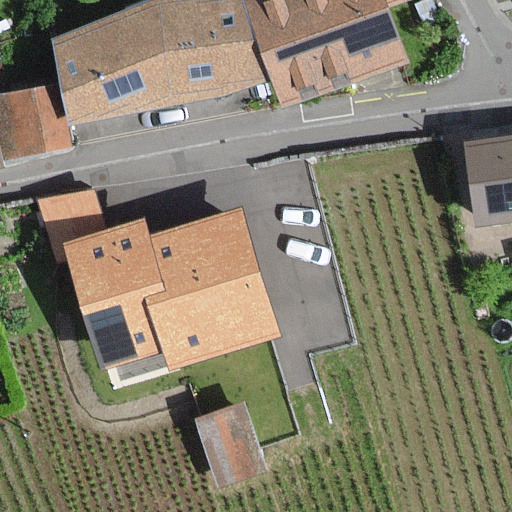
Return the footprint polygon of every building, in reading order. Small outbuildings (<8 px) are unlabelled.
[(261,80),(236,0),(182,0),(160,1),(58,42),(76,115),(261,80)] [(251,0),(284,98),(402,60),(384,5),(398,0),(251,0)] [(6,96),(16,150),(66,141),(57,87),(6,96)] [(511,136),(471,142),(482,223),(511,218),(511,136)] [(74,255),(107,363),(117,360),(123,381),(277,334),(241,216),(149,244),(143,224),(109,235),(94,187),(45,202),(62,258),(74,255)] [(262,466),(241,406),(200,420),(222,481),(262,466)]
